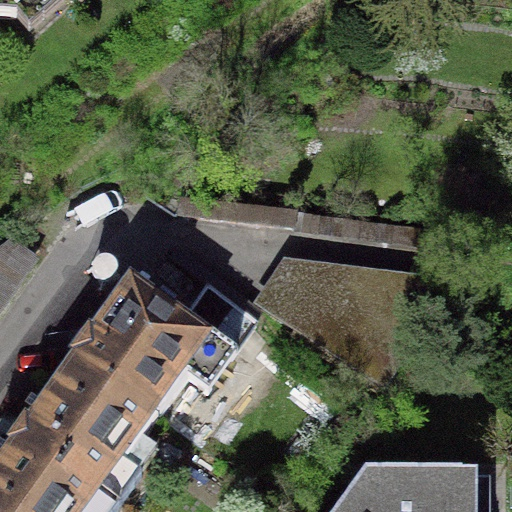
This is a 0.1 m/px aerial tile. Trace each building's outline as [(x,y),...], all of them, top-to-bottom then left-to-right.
[(0,0),(0,18),(16,19),(32,5),(32,0),(0,0)] [(352,285),(286,276),(264,308),(384,388),(413,345),(419,293),(352,285)] [(73,357),(159,419),(188,379),(208,394),(256,327),(207,290),(186,319),(129,278),(80,347),(73,357)] [(0,511),(92,511),(159,419),(73,357),(17,435),(0,459),(0,511)] [(491,511),(492,489),(462,488),(462,477),(367,477),(345,508),(341,511),(491,511)]
